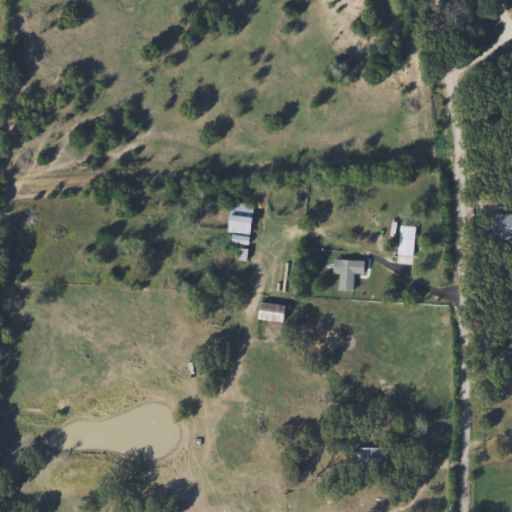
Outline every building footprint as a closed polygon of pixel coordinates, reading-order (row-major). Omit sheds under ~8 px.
[(250,203),(248,234),(224,231),(227,201),(250,203)] [(511,240),(485,240),(485,213),(511,213),(511,240)] [(411,241),(396,239),(398,225),(413,227),(411,241)] [(330,273),(331,258),(362,260),(361,273),(351,272),(350,290),(336,289),(337,273),(330,273)] [(283,306),(280,323),(253,318),(256,300),(283,306)] [(351,469),(351,448),(381,448),(381,469),(351,469)]
